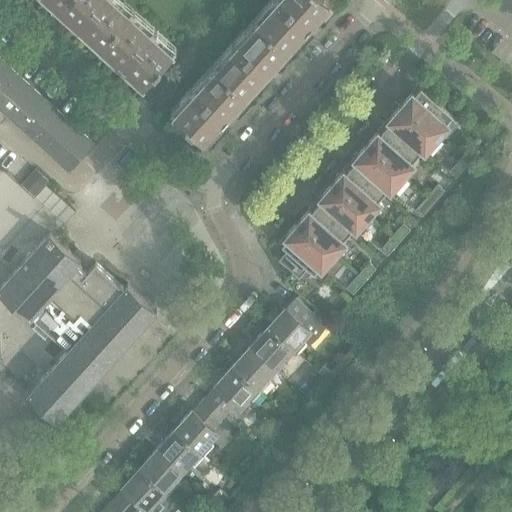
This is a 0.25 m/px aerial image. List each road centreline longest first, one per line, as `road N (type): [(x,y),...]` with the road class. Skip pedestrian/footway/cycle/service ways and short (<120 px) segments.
road 1 (residential): [(38,511),(247,286),(210,189)]
road 2 (residential): [(0,2),(210,189)]
road 3 (tertiary): [(290,511),(475,302)]
road 4 (residential): [(210,189),(375,0)]
